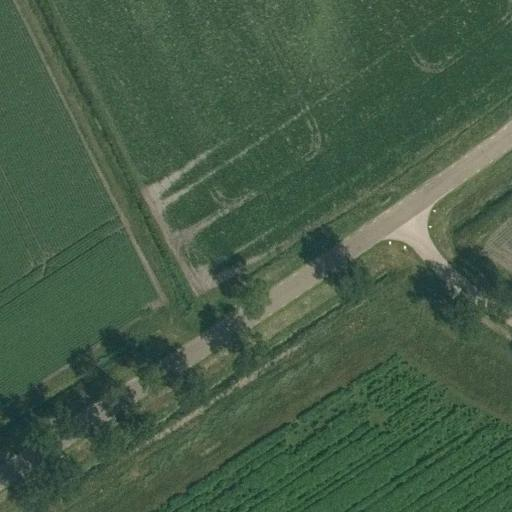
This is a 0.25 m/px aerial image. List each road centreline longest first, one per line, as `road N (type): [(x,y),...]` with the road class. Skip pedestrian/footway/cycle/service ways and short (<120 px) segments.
road 1 (tertiary): [(0,477),(402,213)]
road 2 (unclassified): [(511,319),(462,289),(402,213)]
road 3 (tertiary): [(402,213),(511,135)]
